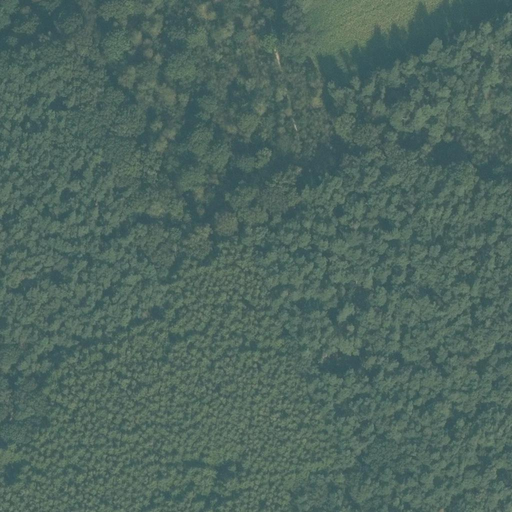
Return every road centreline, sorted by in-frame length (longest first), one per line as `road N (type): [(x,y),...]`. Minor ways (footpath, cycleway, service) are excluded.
road 1 (track): [(317,201),(181,267),(168,276),(167,315),(152,328),(76,359),(0,405)]
road 2 (track): [(422,511),(317,201)]
road 3 (track): [(317,201),(268,0)]
road 4 (track): [(511,196),(405,165),(380,146)]
road 5 (track): [(380,146),(511,94)]
